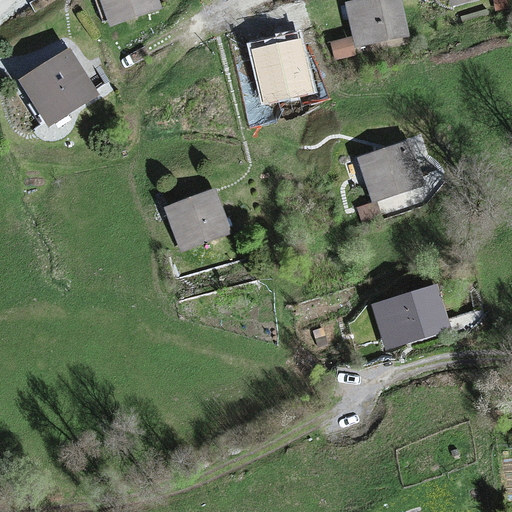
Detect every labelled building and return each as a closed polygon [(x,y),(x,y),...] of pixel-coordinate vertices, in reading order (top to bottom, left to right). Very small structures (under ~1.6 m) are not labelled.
[(153,0),(94,0),(104,29),(158,11),(153,0)] [(398,0),(369,0),(349,4),(357,43),(405,32),(398,0)] [(447,0),(450,11),(493,0),(447,0)] [(310,91),(299,40),(254,50),(265,101),(310,91)] [(68,56),(20,86),(48,131),(97,101),(68,56)] [(412,142),(359,162),(376,210),(430,190),(412,142)] [(214,191),(164,213),(185,261),(235,240),(214,191)] [(444,285),(384,305),(400,352),(460,332),(444,285)]
